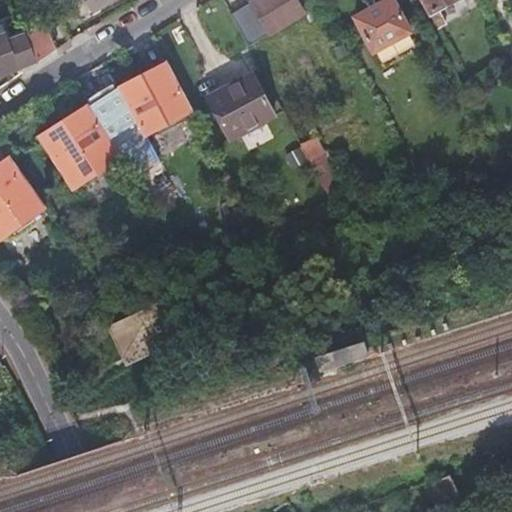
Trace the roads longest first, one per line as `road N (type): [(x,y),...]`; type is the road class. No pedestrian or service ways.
road 1 (residential): [(0,321),(22,351),(91,511)]
road 2 (residential): [(0,101),(171,0)]
